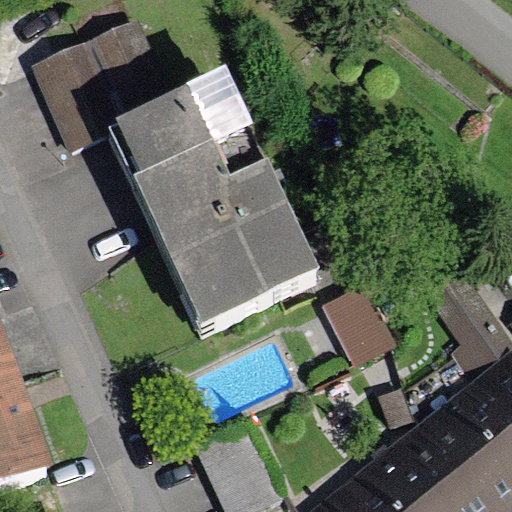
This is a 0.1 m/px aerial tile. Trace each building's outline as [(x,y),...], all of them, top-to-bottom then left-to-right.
[(126,39),(35,79),(68,153),(159,112),(126,39)] [(198,346),(313,293),(221,97),(107,149),(198,346)] [(501,355),(457,290),(423,312),(466,378),(501,355)] [(360,302),(320,320),(346,377),(386,359),(360,302)] [(511,511),(511,372),(508,368),(326,511),(511,511)] [(0,406),(0,493),(29,483),(0,406)] [(271,511),(275,510),(234,431),(191,453),(220,511),(271,511)]
